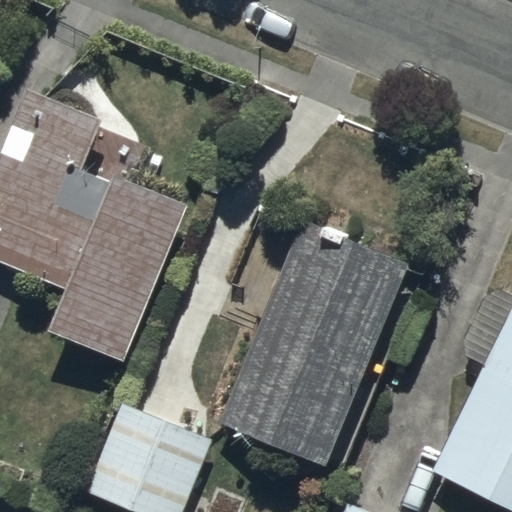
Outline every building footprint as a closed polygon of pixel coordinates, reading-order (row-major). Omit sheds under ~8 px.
[(105,110),(28,82),(0,149),(0,248),(68,276),(54,321),(129,355),(193,196),(89,156),(105,110)] [(305,212),(221,417),(329,463),(413,256),(305,212)] [(511,302),(436,462),(511,500),(511,302)] [(181,511),(214,438),(124,398),(86,483),(150,511),(181,511)] [(387,511),(355,498),(366,473),(344,464),(333,492),(347,498),(341,511),(387,511)]
